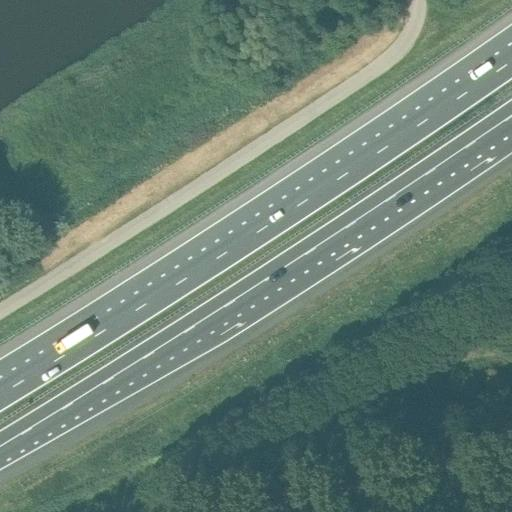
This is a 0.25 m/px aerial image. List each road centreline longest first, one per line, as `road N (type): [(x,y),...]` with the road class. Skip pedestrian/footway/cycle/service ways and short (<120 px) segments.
road 1 (motorway): [(511,59),(0,396)]
road 2 (motorway): [(0,446),(511,113)]
road 3 (unclassified): [(0,308),(386,62),(406,39),(416,0)]
